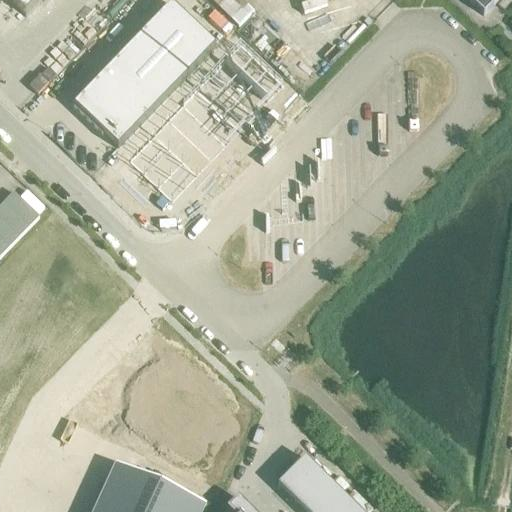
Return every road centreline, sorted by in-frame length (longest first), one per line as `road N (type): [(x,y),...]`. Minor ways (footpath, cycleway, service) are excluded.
road 1 (unclassified): [(163,280),(392,44),(419,36),(446,45),(471,89),(452,125),(239,337)]
road 2 (unclassified): [(0,121),(163,280)]
